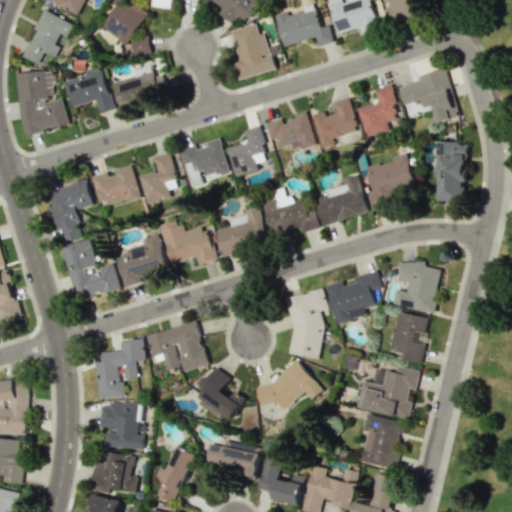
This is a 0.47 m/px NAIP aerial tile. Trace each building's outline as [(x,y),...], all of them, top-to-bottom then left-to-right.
[(48,0),(80,15),(87,0),(48,0)] [(149,13),(129,0),(121,0),(100,34),(116,44),(119,40),(129,46),(143,55),(151,42),(137,33),(149,13)] [(155,0),(155,6),(175,9),(176,0),(155,0)] [(212,0),(222,7),(218,13),(232,23),(237,16),(247,22),(262,0),(212,0)] [(337,32),(361,26),(363,32),(379,27),(371,0),(351,0),(343,2),(342,0),(335,0),(329,2),(337,32)] [(430,3),(428,0),(393,0),(399,21),(417,16),(414,7),(430,3)] [(283,45),(316,37),(318,45),(334,42),(330,24),(320,27),(315,3),(303,6),(304,9),(276,16),(283,45)] [(23,56),(40,64),(46,51),(56,56),(61,45),(56,43),(61,33),(68,36),(74,23),(44,10),(23,56)] [(231,30),(239,60),(234,61),(239,79),(275,69),(265,31),(259,33),(256,23),(231,30)] [(66,80),(73,105),(97,99),(101,111),(114,108),(102,65),(86,69),(87,75),(66,80)] [(13,75),(26,134),(69,124),(63,97),(50,99),(43,68),(13,75)] [(438,122),(459,117),(447,68),(417,75),(419,81),(399,86),(404,105),(423,101),(426,112),(435,109),(438,122)] [(113,83),(120,106),(168,92),(162,69),(113,83)] [(357,106),(366,136),(390,129),(388,122),(397,119),(393,105),(397,104),(392,84),(375,89),(378,100),(357,106)] [(313,114),(322,147),(335,144),(334,137),(359,130),(350,97),(334,102),(337,112),(326,115),(325,111),(313,114)] [(282,118),(267,122),(271,140),(278,138),(280,147),(292,144),(293,149),(316,144),(308,111),(292,115),(293,121),(284,123),(282,118)] [(228,146),(235,175),(259,170),(257,163),(268,160),(260,125),(245,129),(248,141),(228,146)] [(191,187),(205,183),(203,177),(229,169),(220,137),(206,141),(208,146),(197,149),(196,145),(181,149),(191,187)] [(441,156),(440,201),(465,202),(466,182),(467,182),(469,143),(447,142),(447,156),(441,156)] [(140,174),(149,207),(172,201),(169,190),(179,186),(170,152),(154,157),(158,169),(140,174)] [(368,166),(374,192),(368,193),(373,210),(396,204),(393,190),(415,185),(407,153),(393,156),(394,160),(368,166)] [(93,175),(100,206),(141,197),(134,167),(108,172),(93,175)] [(370,213),(361,175),(345,178),(347,184),(327,189),(329,196),(317,199),(323,224),(370,213)] [(94,205),(87,180),(48,190),(62,241),(84,235),(76,210),(94,205)] [(262,201),(274,237),(301,229),(302,233),(320,227),(310,197),(295,202),(293,194),(288,196),(285,187),(270,191),(272,197),(262,201)] [(224,255),(270,243),(261,205),(246,209),(248,215),(231,219),(232,225),(218,229),(224,255)] [(172,263),(198,256),(200,264),(217,259),(206,225),(183,231),(180,219),(161,224),(172,263)] [(169,267),(160,233),(145,237),(146,243),(127,248),(128,254),(118,257),(126,286),(146,281),(144,274),(169,267)] [(63,246),(76,299),(121,287),(115,262),(101,266),(102,270),(86,274),(85,268),(98,265),(91,239),(63,246)] [(393,304),(433,312),(442,269),(426,265),(426,264),(401,259),(397,279),(409,282),(408,291),(397,289),(393,304)] [(0,271),(0,323),(21,318),(9,270),(0,271)] [(327,284),(337,323),(368,315),(365,306),(377,303),(373,290),(383,288),(378,270),(354,276),(356,282),(345,285),(343,280),(327,284)] [(319,358),(325,325),(321,310),(328,308),(323,288),(286,297),(293,328),(289,353),(319,358)] [(429,317),(398,311),(390,350),(406,353),(405,360),(422,363),(426,344),(415,342),(417,330),(426,332),(429,317)] [(208,364),(198,321),(148,333),(154,362),(164,359),(167,370),(182,366),(184,370),(208,364)] [(99,398),(125,395),(123,380),(120,380),(119,365),(125,364),(126,378),(138,376),(137,360),(146,359),(144,339),(121,341),(121,350),(94,352),(99,398)] [(256,392),(266,406),(276,398),(284,409),(306,391),(312,399),(323,390),(299,359),(256,392)] [(358,407),(409,418),(413,401),(408,400),(410,388),(416,389),(420,370),(398,365),(396,372),(378,368),(374,382),(364,380),(358,407)] [(201,388),(206,391),(198,402),(213,412),(216,408),(233,419),(246,400),(234,392),(232,396),(223,391),(231,377),(215,367),(201,388)] [(0,432),(28,433),(29,381),(0,380),(0,432)] [(100,428),(107,428),(106,445),(144,448),(145,435),(137,434),(139,404),(101,401),(100,428)] [(359,462),(396,468),(404,420),(368,415),(366,427),(369,428),(366,449),(361,449),(359,462)] [(23,483),(25,462),(19,461),(21,440),(0,437),(0,473),(4,474),(3,481),(23,483)] [(257,477),(264,448),(225,439),(224,446),(211,443),(207,460),(220,463),(219,469),(257,477)] [(197,453),(179,445),(158,495),(176,503),(197,453)] [(137,491),(138,476),(134,476),(135,454),(109,452),(108,463),(95,462),(94,489),(137,491)] [(300,504),(305,476),(293,474),(292,481),(279,479),(282,460),(266,457),(260,488),(272,490),(271,499),(300,504)] [(304,510),(312,511),(320,511),(323,498),(332,499),(331,505),(351,509),(358,471),(345,468),(344,477),(327,473),(328,467),(313,464),(304,510)] [(352,511),(392,511),(393,510),(391,509),(397,476),(379,472),(374,504),(355,501),(352,511)] [(14,511),(19,492),(0,487),(0,511),(14,511)] [(89,511),(119,511),(121,498),(90,495),(89,506),(90,506),(89,511)]
